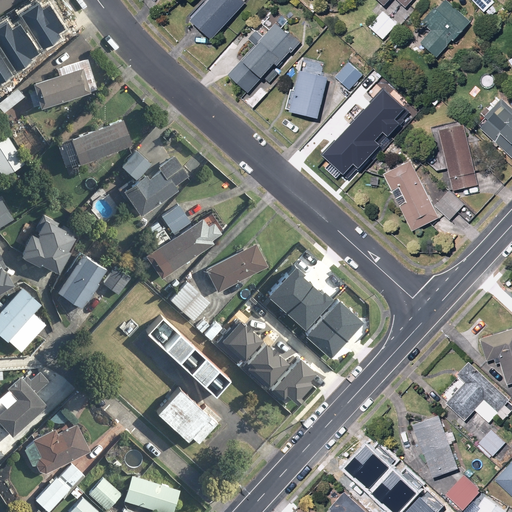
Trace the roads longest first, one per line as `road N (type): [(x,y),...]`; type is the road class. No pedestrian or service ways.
road 1 (residential): [(96,0),(117,29),(430,314)]
road 2 (tertiary): [(247,511),(430,314)]
road 3 (tertiary): [(430,314),(511,226)]
